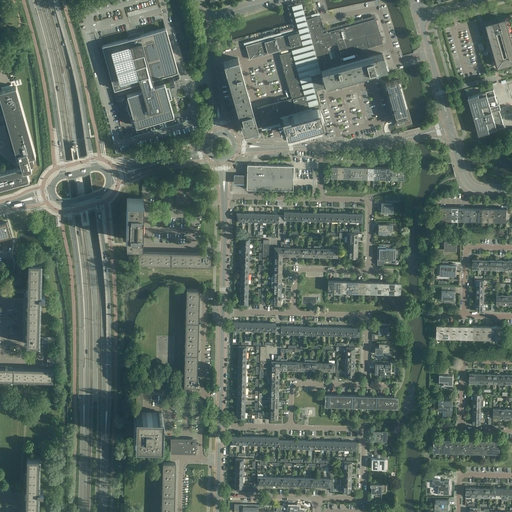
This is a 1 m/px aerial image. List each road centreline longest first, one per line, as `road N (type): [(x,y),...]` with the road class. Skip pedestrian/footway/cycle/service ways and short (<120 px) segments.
road 1 (secondary): [(105,446),(100,270),(80,122),(50,0)]
road 2 (secondary): [(36,0),(80,244),(83,434)]
road 3 (secondary): [(105,446),(109,310),(97,194)]
road 4 (secondary): [(66,203),(78,280),(83,434)]
road 5 (unclassified): [(316,498),(363,500),(365,429),(291,427)]
road 6 (tertiary): [(29,0),(62,176)]
road 7 (tertiary): [(93,167),(56,0)]
road 8 (residential): [(429,52),(397,63),(379,6),(328,19),(322,0)]
road 9 (residential): [(364,386),(366,317),(294,314)]
road 10 (unclassified): [(321,145),(385,144),(450,126)]
road 11 (residential): [(368,271),(370,200),(320,199)]
